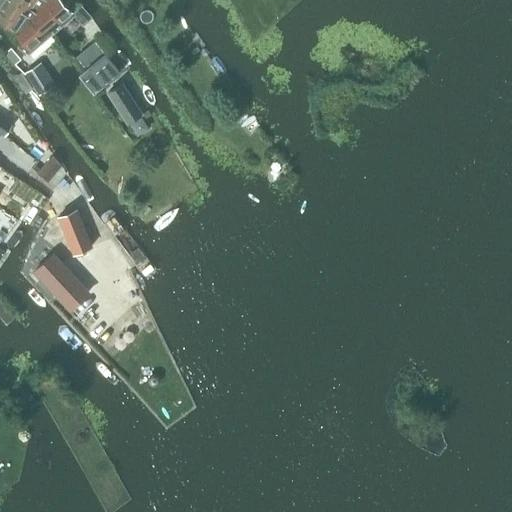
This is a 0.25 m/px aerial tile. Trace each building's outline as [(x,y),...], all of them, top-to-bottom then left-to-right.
[(0,0),(0,22),(14,33),(13,35),(20,43),(17,47),(27,53),(45,37),(62,23),(45,3),(40,8),(33,3),(30,8),(18,0),(0,0)] [(18,0),(30,8),(33,3),(40,8),(45,3),(62,23),(73,13),(83,25),(91,18),(92,17),(82,4),(81,5),(72,12),(61,0),(18,0)] [(6,53),(16,64),(22,58),(12,47),(6,53)] [(94,58),(86,48),(77,55),(84,65),(94,58)] [(119,70),(105,52),(86,67),(100,85),(119,70)] [(26,72),(40,94),(55,84),(41,62),(26,72)] [(122,82),(107,91),(127,123),(142,113),(122,82)] [(2,117),(0,120),(0,132),(4,136),(12,124),(2,117)] [(46,162),(38,171),(48,180),(56,171),(46,162)] [(77,208),(57,215),(73,254),(92,246),(77,208)] [(53,251),(33,270),(71,310),(91,291),(53,251)] [(27,415),(51,456),(53,455),(57,459),(71,451),(45,402),(27,415)]
